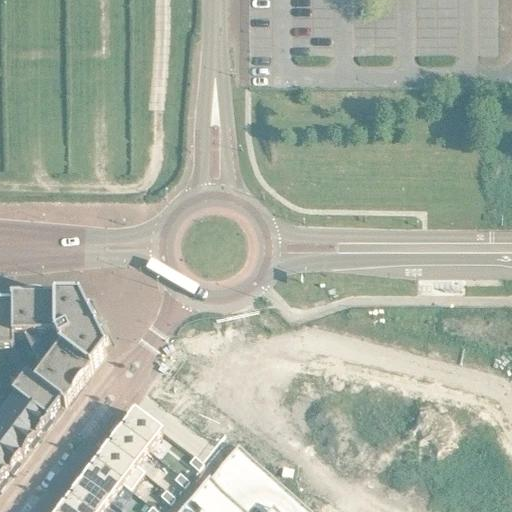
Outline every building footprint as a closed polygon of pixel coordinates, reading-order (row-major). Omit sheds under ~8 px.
[(0,298),(0,343),(21,344),(21,343),(21,332),(62,332),(67,343),(43,376),(33,368),(19,387),(23,390),(0,419),(0,480),(6,486),(12,478),(10,473),(16,466),(19,469),(25,461),(23,456),(35,440),(41,440),(54,423),(50,420),(68,397),(72,400),(113,346),(109,339),(115,336),(108,323),(102,325),(97,314),(102,312),(95,298),(90,300),(87,293),(19,293),(19,298),(0,298)] [(21,344),(15,344),(15,356),(20,356),(25,354),(25,343),(21,343),(21,344)] [(182,352),(161,381),(213,422),(239,415),(245,392),(254,357),(255,352),(221,343),(219,351),(207,348),(205,348),(201,349),(203,355),(189,358),(182,352)] [(254,357),(245,392),(265,397),(275,362),(254,357)] [(36,365),(27,359),(22,361),(20,365),(30,373),(33,368),(33,369),(36,365)] [(275,362),(265,397),(287,402),(296,367),(295,367),(275,362)] [(296,367),(287,402),(308,408),(318,372),(310,370),(310,371),(296,367)] [(318,372),(308,408),(330,414),(339,379),(318,373),(319,373),(318,372)] [(339,379),(330,414),(351,419),(360,384),(339,379)] [(360,384),(351,419),(373,425),(382,390),(360,384)] [(382,390),(373,425),(394,430),(403,396),(382,390)] [(403,396),(394,430),(416,436),(425,400),(424,400),(424,401),(403,396)] [(425,400),(416,436),(437,442),(447,406),(425,400)] [(142,406),(128,424),(156,445),(170,427),(142,406)] [(447,406),(437,442),(460,448),(480,421),(468,412),(447,407),(448,406),(447,406)] [(480,421),(460,448),(470,468),(503,450),(502,449),(501,450),(491,430),(480,421)] [(128,424),(115,441),(143,462),(144,462),(156,445),(128,424)] [(216,472),(180,511),(326,511),(245,440),(216,472)] [(115,441),(102,458),(130,480),(137,486),(151,468),(144,462),(143,462),(115,441)] [(511,467),(503,450),(470,468),(481,487),(511,470),(511,467)] [(201,451),(196,457),(205,465),(208,462),(210,459),(201,451)] [(102,458),(89,475),(117,497),(130,480),(102,458)] [(182,474),(191,482),(196,476),(187,468),(182,474)] [(511,470),(481,487),(491,507),(511,495),(511,470)] [(89,475),(76,492),(101,511),(105,511),(117,497),(89,475)] [(172,485),(167,491),(176,498),(181,493),(172,485)] [(101,511),(76,492),(63,510),(65,511),(101,511)] [(511,511),(511,495),(491,507),(493,511),(511,511)] [(158,511),(164,511),(167,509),(158,501),(153,507),(158,511)]
